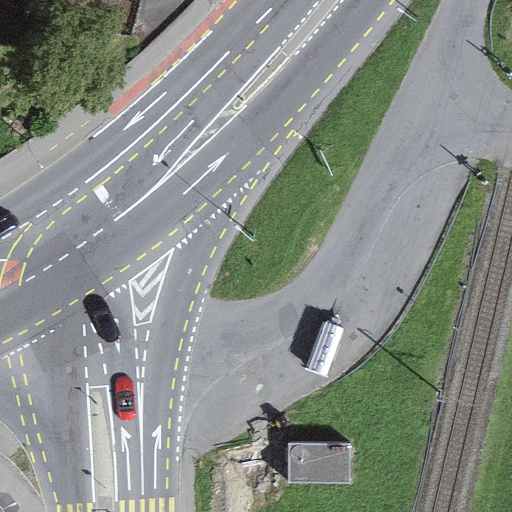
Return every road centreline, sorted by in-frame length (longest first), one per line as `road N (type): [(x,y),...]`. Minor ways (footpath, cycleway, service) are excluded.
road 1 (residential): [(99,384),(232,361),(304,328),(375,234),(443,107)]
road 2 (primary): [(331,0),(160,160),(55,238)]
road 3 (secondary): [(55,238),(86,318),(99,384)]
road 4 (secondary): [(99,384),(108,511)]
